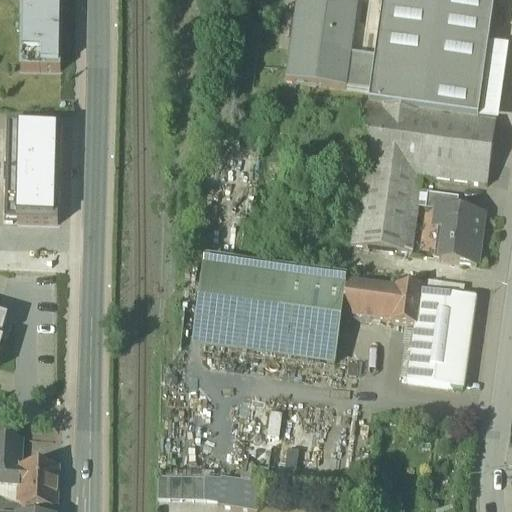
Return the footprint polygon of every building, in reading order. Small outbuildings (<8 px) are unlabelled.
[(55,0),(15,0),(15,66),(55,67),(55,0)] [(297,0),(286,83),(346,91),(351,56),(357,0),(297,0)] [(494,0),(383,0),(376,60),(351,56),(346,91),(371,95),(369,108),(478,123),(494,0)] [(478,123),(369,108),(361,172),(363,172),(352,249),(411,257),(422,180),(488,189),(496,126),(478,123)] [(458,201),(427,197),(425,211),(438,213),(457,215),(458,201)] [(457,215),(438,213),(436,231),(441,232),(437,265),(476,270),(484,218),(457,215)] [(347,280),(204,261),(192,352),(335,370),(342,319),(346,285),(347,280)] [(397,292),(346,285),(342,319),(392,325),(397,292)] [(421,294),(397,290),(397,292),(392,325),(392,327),(415,331),(416,331),(421,295),(421,294)] [(473,302),(421,295),(416,331),(415,331),(408,386),(460,393),(473,302)] [(22,444),(0,442),(0,472),(20,474),(20,470),(22,444)] [(252,471),(242,469),(241,484),(251,485),(252,471)] [(20,470),(20,474),(0,472),(0,490),(19,492),(18,508),(21,511),(57,511),(60,472),(20,470)] [(206,483),(159,482),(158,505),(206,506),(206,483)]
